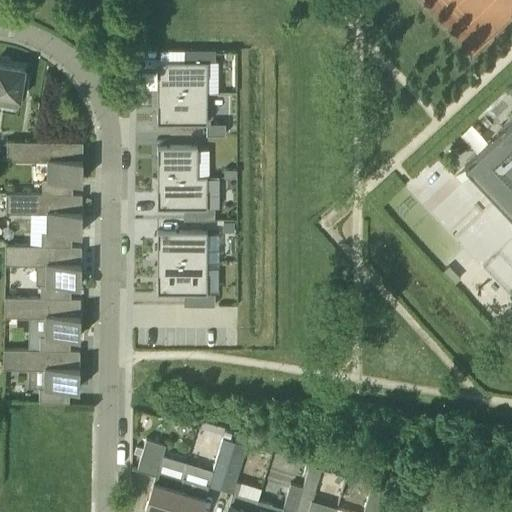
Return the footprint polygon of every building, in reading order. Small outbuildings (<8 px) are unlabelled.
[(0,105),(18,108),(20,94),(25,95),(27,79),(23,78),(24,68),(0,63),(0,105)] [(158,64),(158,95),(197,95),(197,64),(158,64)] [(158,95),(158,126),(197,126),(197,95),(158,95)] [(511,120),(464,165),(465,166),(466,167),(473,174),(485,187),(487,189),(490,193),(492,195),(496,199),(498,201),(511,216),(511,120)] [(210,123),(210,135),(225,135),(225,123),(210,123)] [(72,194),(72,182),(82,182),(83,142),(7,141),(6,160),(47,161),(47,180),(42,180),(42,193),(42,194),(72,194)] [(158,149),(158,180),(197,180),(197,149),(158,149)] [(236,177),(236,169),(224,169),(224,177),(236,177)] [(197,180),(158,180),(158,210),(197,210),(197,180)] [(6,193),(5,213),(30,213),(46,213),(46,232),(41,232),(41,234),(41,245),(41,246),(72,246),(72,234),(81,234),(82,194),(72,194),(42,194),(42,193),(6,193)] [(234,222),(223,222),(223,231),(234,231),(234,222)] [(30,234),(30,245),(41,245),(41,234),(30,234)] [(158,234),(158,264),(197,264),(197,234),(158,234)] [(81,246),(72,246),(41,246),(41,245),(30,245),(5,244),(5,264),(36,265),(36,284),(40,284),(40,297),(40,298),(71,298),(71,286),(80,286),(81,246)] [(158,264),(158,295),(197,295),(197,264),(158,264)] [(80,298),(71,298),(40,298),(40,297),(4,297),(4,316),(29,317),(29,349),(40,349),(40,350),(70,350),(70,338),(80,338),(80,298)] [(70,350),(40,350),(40,349),(29,349),(3,349),(3,369),(28,369),(28,388),(39,388),(39,402),(69,403),(69,390),(79,390),(80,350),(70,350)] [(222,437),(218,449),(232,453),(235,442),(233,441),(223,438),(222,437)] [(137,469),(155,475),(157,470),(166,445),(146,439),(137,469)] [(235,442),(232,453),(220,489),(231,493),(224,511),(252,511),(256,499),(239,494),(242,485),(235,483),(246,446),(235,442)] [(209,486),(220,489),(232,453),(218,449),(211,470),(212,470),(209,486)] [(302,487),(314,491),(321,469),(309,465),(302,487)] [(170,511),(181,477),(157,470),(155,475),(144,511),(148,511),(170,511)] [(200,511),(209,486),(183,478),(181,477),(170,511),(200,511)] [(284,508),(284,509),(294,511),(295,511),(302,487),(290,483),(283,508),(284,508)] [(363,511),(345,511),(336,509),(334,511),(375,511),(382,490),(371,486),(363,511)] [(314,491),(302,487),(295,511),(308,511),(315,491),(314,491)] [(383,490),(376,511),(388,511),(395,494),(395,493),(383,489),(383,490)] [(282,511),(284,509),(284,508),(283,508),(256,499),(252,511),(282,511)]
